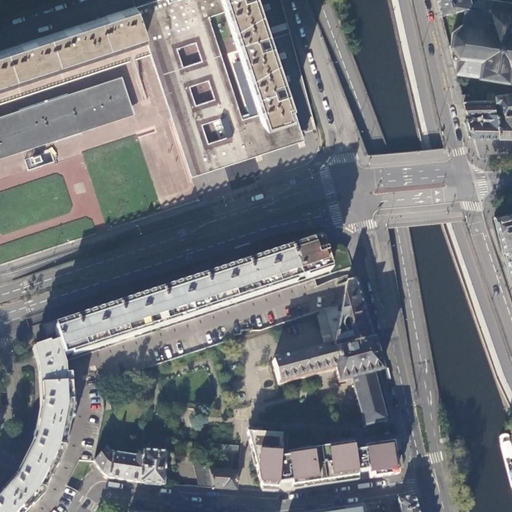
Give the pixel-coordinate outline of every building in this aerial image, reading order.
[(153,0),(135,7),(146,40),(150,51),(150,54),(171,116),(190,172),(257,151),(272,146),(259,104),(242,108),(211,11),(229,4),(227,0),(153,0)] [(227,0),(229,4),(239,36),(241,44),(259,104),(272,146),(284,143),(296,139),(304,137),(288,83),(287,80),(285,75),(280,57),(273,35),(272,30),(271,27),(265,8),(262,0),(227,0)] [(487,8),(488,0),(487,0),(476,0),(477,1),(469,1),(468,0),(436,0),(440,15),(465,7),(476,9),(476,6),(487,8)] [(511,14),(505,13),(507,2),(488,0),(487,8),(476,6),(476,9),(465,7),(463,25),(452,32),(450,45),(456,53),(451,52),(451,55),(456,72),(511,80),(511,14)] [(0,87),(6,86),(10,85),(21,81),(30,78),(38,76),(46,73),(50,72),(58,69),(70,65),(73,64),(90,59),(107,53),(116,50),(126,47),(146,40),(135,7),(120,11),(76,26),(21,44),(0,50),(0,87)] [(126,47),(128,58),(150,51),(146,40),(126,47)] [(116,50),(107,53),(111,64),(120,61),(128,58),(126,47),(116,50)] [(150,54),(150,51),(128,58),(111,64),(93,70),(77,75),(62,80),(49,84),(42,87),(34,89),(24,92),(14,96),(2,100),(0,100),(0,102),(129,61),(150,54)] [(90,59),(93,70),(102,67),(111,64),(107,53),(90,59)] [(90,59),(73,64),(77,75),(85,72),(93,70),(90,59)] [(70,77),(77,75),(73,64),(70,65),(58,69),(62,80),(70,77)] [(46,73),(49,84),(52,83),(62,80),(58,69),(50,72),(46,73)] [(46,73),(38,76),(42,87),(46,85),(49,84),(46,73)] [(38,76),(30,78),(34,89),(38,88),(42,87),(38,76)] [(30,78),(21,81),(24,92),(29,91),(34,89),(30,78)] [(21,81),(10,85),(14,96),(21,93),(24,92),(21,81)] [(116,83),(69,98),(81,137),(117,125),(128,122),(116,83)] [(14,96),(10,85),(6,86),(0,87),(0,92),(2,100),(8,98),(14,96)] [(495,95),(495,100),(496,102),(498,102),(499,115),(500,115),(504,115),(511,114),(511,113),(511,92),(499,94),(495,95)] [(470,94),(471,101),(493,100),(495,100),(495,95),(495,93),(470,94)] [(16,115),(23,135),(40,130),(46,148),(67,141),(81,137),(69,98),(16,115)] [(498,137),(496,116),(496,114),(494,114),(493,100),(471,101),(463,102),(465,107),(467,114),(483,114),(483,121),(471,121),(471,118),(468,118),(473,136),(492,136),(498,137)] [(511,137),(511,125),(511,114),(504,115),(504,119),(500,119),(500,115),(499,115),(496,116),(498,137),(511,137)] [(15,138),(21,156),(25,155),(29,154),(23,135),(16,115),(12,117),(9,118),(15,138)] [(0,142),(15,138),(9,118),(0,120),(0,142)] [(40,130),(23,135),(29,154),(37,151),(46,148),(40,130)] [(21,156),(15,138),(0,142),(0,163),(10,160),(21,156)] [(49,156),(31,162),(30,159),(29,154),(25,155),(21,156),(23,161),(24,165),(27,175),(53,167),(49,156)] [(501,253),(511,294),(511,217),(493,222),(501,253)] [(65,363),(331,274),(328,265),(323,249),(320,241),(286,252),(285,252),(251,263),(200,280),(166,291),(167,291),(114,308),(80,319),(54,328),(59,342),(65,363)] [(341,304),(332,351),(372,341),(356,279),(346,282),(341,304)] [(374,374),(380,373),(380,372),(372,341),(332,351),(326,353),(324,349),(271,362),(278,386),(335,371),(339,384),(351,381),(364,427),(386,422),(383,408),(384,408),(383,407),(382,407),(379,395),(380,395),(380,393),(379,394),(376,382),(377,381),(376,380),(375,380),(374,374)] [(65,363),(59,342),(49,345),(49,343),(34,348),(38,363),(40,386),(42,406),(35,441),(16,478),(0,496),(0,511),(27,511),(39,500),(61,456),(71,408),(69,377),(65,363)] [(281,435),(247,433),(261,487),(263,487),(275,488),(278,488),(278,485),(286,484),(291,483),(292,487),(358,477),(357,473),(363,472),(368,471),(369,479),(398,474),(393,442),(365,447),(365,450),(354,452),(353,443),(287,453),(288,457),(280,458),(281,435)] [(500,435),(498,438),(511,489),(511,443),(510,435),(507,433),(503,433),(500,435)] [(106,448),(94,461),(99,469),(102,473),(108,478),(125,480),(141,483),(143,455),(139,454),(139,457),(110,452),(106,448)] [(143,455),(141,483),(164,484),(166,453),(143,451),(143,455)] [(194,464),(199,487),(213,488),(210,470),(209,465),(194,464)] [(210,470),(213,488),(223,489),(237,490),(238,472),(210,470)] [(417,511),(413,497),(398,499),(401,511),(417,511)] [(379,511),(377,503),(369,504),(363,505),(364,511),(379,511)]
